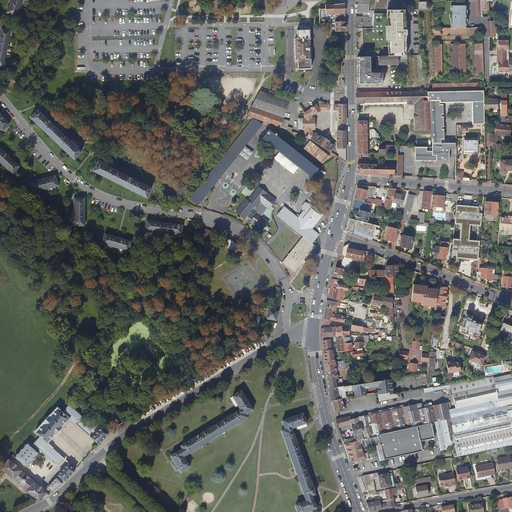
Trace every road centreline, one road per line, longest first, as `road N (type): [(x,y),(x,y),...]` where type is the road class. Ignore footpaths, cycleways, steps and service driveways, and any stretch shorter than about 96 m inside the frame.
road 1 (residential): [(313,331),(267,347),(115,441),(30,511)]
road 2 (unclassified): [(334,233),(511,302)]
road 3 (primary): [(358,511),(325,417),(313,331)]
road 4 (primary): [(348,178),(350,0)]
road 5 (residential): [(511,192),(348,178)]
road 6 (unclassified): [(380,511),(511,487)]
